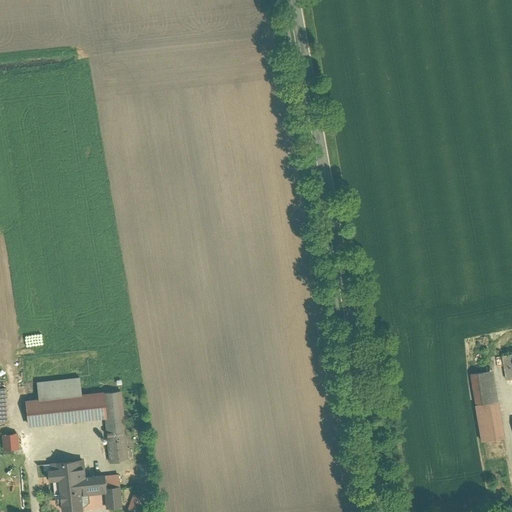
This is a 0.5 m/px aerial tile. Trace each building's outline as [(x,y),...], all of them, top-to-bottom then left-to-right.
[(511,377),(511,348),(501,351),(505,379),(511,377)] [(469,374),(482,441),(505,436),(492,370),(469,374)] [(28,399),(30,425),(95,420),(93,395),(83,396),(82,376),(37,379),(39,398),(28,399)] [(0,387),(0,421),(8,421),(6,387),(0,387)] [(101,397),(111,467),(132,464),(122,394),(101,397)] [(1,449),(17,450),(17,432),(1,431),(1,449)] [(55,467),(58,511),(84,511),(83,498),(106,496),(107,507),(119,506),(117,482),(102,483),(102,477),(83,479),(82,465),(55,467)] [(143,503),(145,495),(134,492),(128,509),(135,511),(139,502),(143,503)]
